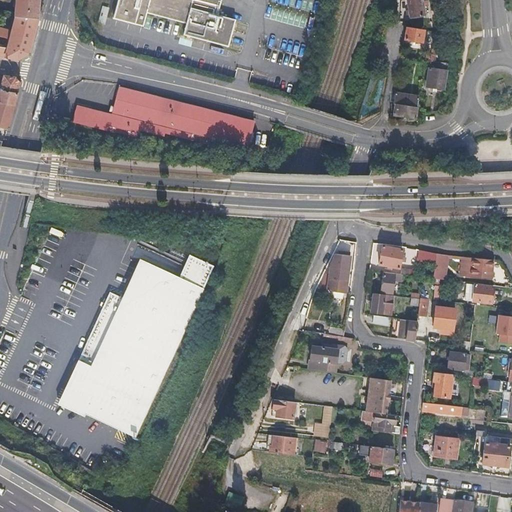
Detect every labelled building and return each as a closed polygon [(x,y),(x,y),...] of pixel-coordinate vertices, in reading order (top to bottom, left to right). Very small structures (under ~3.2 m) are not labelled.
[(16,0),(15,16),(36,18),(37,0),(16,0)] [(119,0),(114,19),(143,27),(147,14),(187,25),(184,35),(230,47),(237,20),(220,15),(223,0),(119,0)] [(407,0),(411,18),(426,15),(425,6),(424,1),(423,0),(407,0)] [(36,18),(15,16),(12,31),(0,28),(0,35),(10,39),(8,49),(0,47),(0,57),(6,58),(7,57),(18,59),(23,55),(28,52),(35,27),(37,18),(36,18)] [(406,27),(404,39),(422,41),(424,30),(406,27)] [(447,70),(429,68),(426,86),(444,88),(447,70)] [(3,77),(0,76),(0,83),(1,84),(0,87),(0,102),(14,105),(20,82),(15,76),(3,75),(3,77)] [(87,108),(83,125),(107,130),(108,126),(132,131),(138,133),(139,129),(165,135),(165,132),(191,138),(192,131),(243,145),(266,151),(270,138),(251,133),(254,120),(174,100),(119,86),(116,99),(112,114),(100,111),(87,108)] [(417,97),(395,94),(392,115),(415,118),(417,97)] [(11,118),(14,105),(0,102),(0,130),(4,131),(4,128),(8,129),(11,118)] [(108,126),(107,130),(131,136),(132,131),(108,126)] [(382,246),(380,264),(399,267),(402,248),(382,246)] [(418,250),(417,255),(435,260),(436,253),(418,250)] [(86,415),(134,437),(213,265),(188,254),(178,276),(139,258),(121,297),(109,291),(57,404),(85,417),(86,415)] [(436,266),(445,267),(446,255),(437,254),(436,266)] [(493,260),(467,257),(466,266),(461,265),(460,274),(485,277),(486,268),(492,269),(493,260)] [(330,267),(327,291),(345,293),(348,269),(330,267)] [(402,274),(384,272),(382,290),(393,292),(394,280),(402,281),(403,274),(402,274)] [(473,301),(488,303),(489,295),(492,296),(493,287),(474,285),(473,301)] [(393,314),(393,306),(391,306),(392,295),(373,293),(371,312),(393,314)] [(428,295),(420,294),(420,298),(419,305),(418,314),(426,315),(428,295)] [(435,306),(432,326),(452,328),(455,308),(435,306)] [(384,317),(369,315),(368,321),(383,323),(384,317)] [(511,316),(499,315),(496,342),(511,343),(511,316)] [(397,318),(394,338),(414,340),(417,321),(397,318)] [(343,335),(344,328),(331,327),(330,333),(343,335)] [(312,346),(309,368),(335,372),(337,349),(312,346)] [(464,364),(465,353),(450,352),(448,367),(468,369),(469,364),(464,364)] [(433,396),(449,397),(452,374),(432,371),(432,382),(434,382),(433,396)] [(390,379),(370,376),(366,411),(386,413),(387,400),(389,400),(390,392),(388,392),(390,379)] [(500,380),(476,377),(475,385),(499,388),(500,380)] [(273,399),(272,409),(276,409),(275,415),(293,417),(294,402),(273,399)] [(450,405),(422,402),(422,408),(431,409),(431,412),(449,414),(450,405)] [(330,426),(332,407),(325,406),(323,425),(330,426)] [(469,407),(457,406),(456,413),(468,414),(469,407)] [(378,431),(399,434),(400,426),(390,425),(390,423),(395,423),(395,415),(386,413),(366,411),(362,410),(361,419),(374,420),(374,421),(379,422),(378,431)] [(328,438),(330,426),(323,425),(314,424),(313,436),(328,438)] [(270,451),(294,454),(295,438),(268,435),(267,444),(271,444),(270,451)] [(511,439),(485,436),(482,464),(508,466),(510,446),(511,446),(511,439)] [(436,437),(433,456),(456,459),(458,439),(436,437)] [(312,450),(325,453),(327,442),(315,439),(312,450)] [(357,445),(334,442),(333,449),(343,450),(343,451),(357,452),(357,445)] [(393,449),(360,446),(359,455),(370,456),(369,461),(391,464),(393,449)] [(369,471),(368,478),(381,480),(382,473),(369,471)] [(470,511),(472,503),(454,501),(452,511),(470,511)] [(417,511),(419,503),(408,502),(407,505),(399,505),(398,511),(417,511)] [(419,503),(417,511),(436,511),(438,505),(419,503)]
